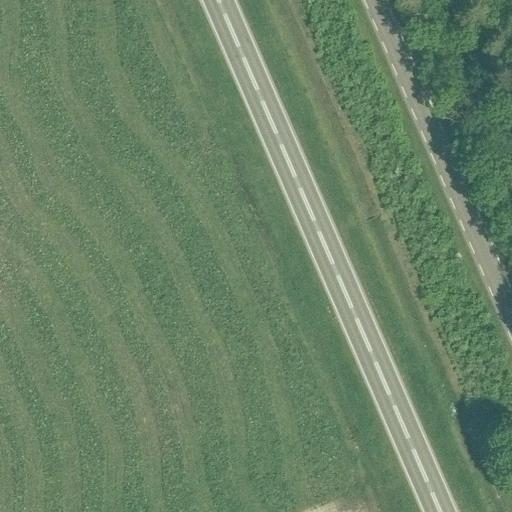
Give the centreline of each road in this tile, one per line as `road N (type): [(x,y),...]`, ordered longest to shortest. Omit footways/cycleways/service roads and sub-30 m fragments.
road 1 (trunk): [(439,511),(217,0)]
road 2 (tertiary): [(374,0),(511,317)]
